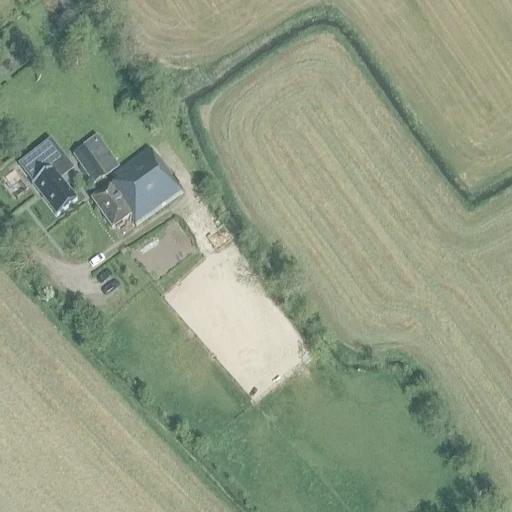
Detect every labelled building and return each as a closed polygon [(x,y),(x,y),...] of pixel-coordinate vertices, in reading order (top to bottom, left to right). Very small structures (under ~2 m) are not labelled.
[(70,15),(54,21),(60,36),(75,30),(70,15)] [(50,142),(19,166),(33,185),(32,185),(55,215),(75,200),(55,174),(67,165),(50,142)] [(104,174),(115,167),(101,147),(91,154),(104,174)] [(110,176),(115,181),(89,200),(110,230),(127,217),(134,226),(180,191),(156,157),(153,159),(145,149),(110,176)] [(79,166),(92,185),(104,178),(102,176),(90,158),(79,166)]
